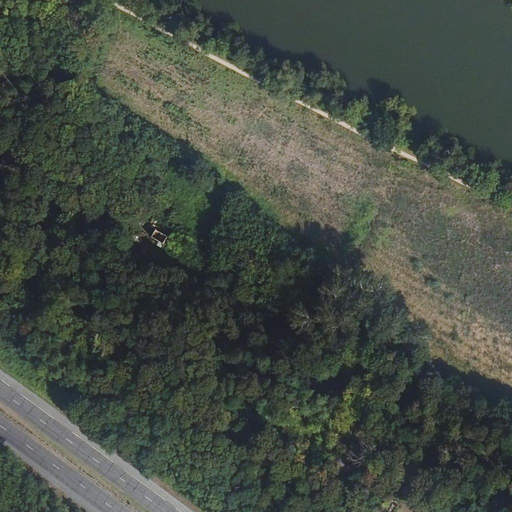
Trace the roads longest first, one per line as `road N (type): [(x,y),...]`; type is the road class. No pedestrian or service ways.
road 1 (primary): [(166,511),(0,390)]
road 2 (track): [(405,156),(331,285),(316,292)]
road 3 (primary): [(0,426),(117,511)]
